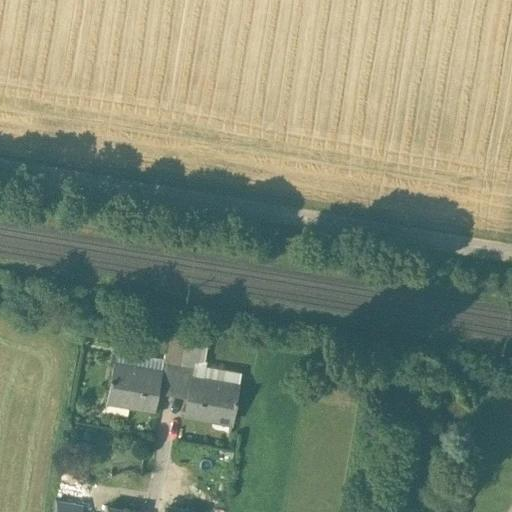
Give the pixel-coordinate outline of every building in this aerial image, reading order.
[(183,333),(168,331),(163,362),(167,363),(178,365),(183,333)] [(208,337),(183,333),(178,365),(189,367),(202,369),(208,337)] [(161,371),(114,363),(112,376),(111,376),(110,380),(111,380),(107,399),(109,400),(109,396),(127,399),(126,403),(155,408),(161,371)] [(178,365),(167,363),(163,387),(174,388),(178,365)] [(189,367),(178,365),(174,388),(185,390),(189,367)] [(239,385),(192,377),(185,413),(213,418),(214,415),(233,418),(236,403),(237,403),(238,399),(237,398),(239,385)] [(76,476),(62,474),(56,500),(82,505),(83,506),(87,483),(75,481),(76,476)] [(82,505),(56,500),(54,511),(138,511),(139,511),(107,505),(105,511),(80,511),(82,505)]
